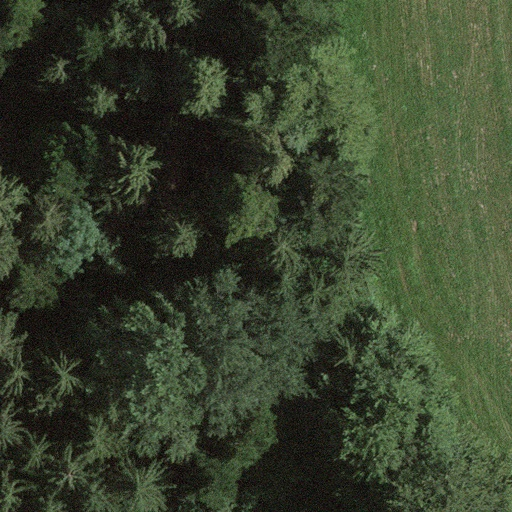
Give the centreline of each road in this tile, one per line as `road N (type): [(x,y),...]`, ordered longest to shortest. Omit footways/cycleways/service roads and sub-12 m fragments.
road 1 (track): [(229,0),(166,371),(121,511)]
road 2 (track): [(0,227),(203,152)]
